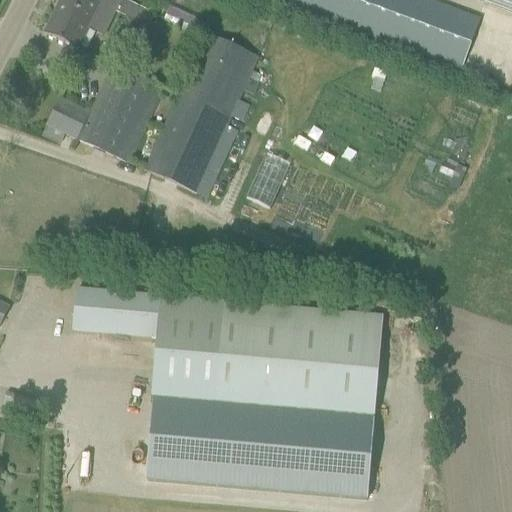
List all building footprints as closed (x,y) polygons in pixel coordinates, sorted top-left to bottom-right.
[(102,33),(112,14),(83,0),(60,0),(42,37),(77,54),(90,27),(102,33)] [(83,0),(112,14),(116,4),(108,0),(83,0)] [(421,0),(266,0),(461,73),(480,22),(421,0)] [(511,0),(468,0),(511,16),(511,0)] [(190,24),(186,32),(186,33),(197,38),(201,29),(194,26),(190,24)] [(203,37),(143,172),(196,196),(258,61),(203,37)] [(90,116),(76,110),(58,101),(46,128),(127,165),(161,93),(112,70),(90,116)] [(465,171),(456,168),(448,186),(457,190),(465,171)] [(246,261),(158,256),(128,255),(127,278),(245,285),(246,261)] [(77,290),(73,335),(156,343),(160,298),(77,290)] [(151,399),(144,479),(365,499),(382,319),(160,298),(156,343),(151,399)] [(0,325),(8,309),(0,305),(0,325)] [(0,416),(0,418),(15,422),(20,399),(5,396),(0,416)]
